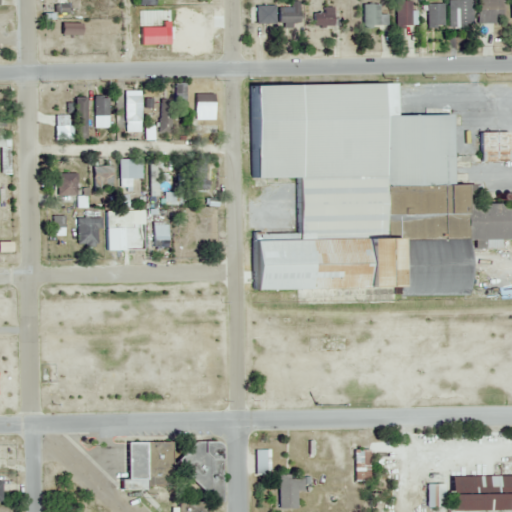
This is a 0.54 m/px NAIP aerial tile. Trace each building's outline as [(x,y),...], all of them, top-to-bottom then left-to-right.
[(51,0),(42,0),(42,20),(51,20),(51,0)] [(57,0),(58,11),(66,11),(65,0),(57,0)] [(471,0),(447,0),(448,28),(471,28),(471,0)] [(476,0),(476,23),(501,23),(501,0),(476,0)] [(395,28),(410,28),(410,1),(395,1),(395,28)] [(442,4),(426,4),(426,28),(442,28),(442,4)] [(299,5),(278,5),(278,26),(299,26),(299,5)] [(362,28),(378,28),(378,5),(362,5),(362,28)] [(273,24),(273,7),(255,7),(255,24),(273,24)] [(312,10),(312,28),(332,28),(332,10),(312,10)] [(144,22),(195,22),(195,11),(144,11),(144,22)] [(183,29),(183,46),(202,46),(202,29),(183,29)] [(77,47),(77,30),(59,30),(59,47),(77,47)] [(246,84),(245,178),(293,178),(293,234),(248,234),(248,289),(391,290),(391,295),(461,296),(461,241),(482,241),(482,249),(497,249),(497,240),(511,240),(511,203),(478,203),(478,185),(447,185),(448,116),(393,115),(393,85),(246,84)] [(186,113),(186,122),(212,122),(212,94),(193,94),(193,113),(186,113)] [(93,129),(107,129),(107,96),(93,96),(93,129)] [(85,98),(74,98),(74,139),(85,139),(85,98)] [(125,98),(124,117),(135,117),(136,98),(125,98)] [(157,100),(157,133),(170,133),(170,100),(157,100)] [(53,127),(53,141),(71,141),(71,127),(53,127)] [(506,133),(476,133),(476,163),(506,163),(506,133)] [(9,136),(0,136),(0,170),(8,171),(9,136)] [(141,159),(118,159),(118,180),(141,180),(141,159)] [(148,196),(159,196),(159,160),(148,160),(148,196)] [(205,160),(188,160),(188,191),(205,191),(205,160)] [(92,185),(111,185),(111,166),(92,166),(92,185)] [(75,174),(55,174),(55,196),(75,196),(75,174)] [(105,250),(133,251),(133,211),(105,211),(105,250)] [(99,246),(99,218),(76,218),(76,246),(99,246)] [(152,249),(166,249),(166,222),(152,222),(152,249)] [(218,442),(188,442),(188,453),(178,453),(179,482),(200,482),(201,500),(219,499),(218,442)] [(317,459),(329,459),(329,442),(317,442),(317,459)] [(124,480),(119,480),(119,489),(169,489),(169,443),(124,443),(124,480)] [(269,475),(269,451),(254,451),(254,475),(269,475)] [(368,451),(352,451),(352,483),(368,483),(368,451)] [(511,511),(511,476),(448,477),(448,511),(511,511)] [(295,510),(295,492),(302,492),(302,477),(277,477),(277,510),(295,510)] [(426,509),(442,509),(442,485),(426,485),(426,509)] [(174,511),(204,511),(204,502),(175,502),(174,511)]
